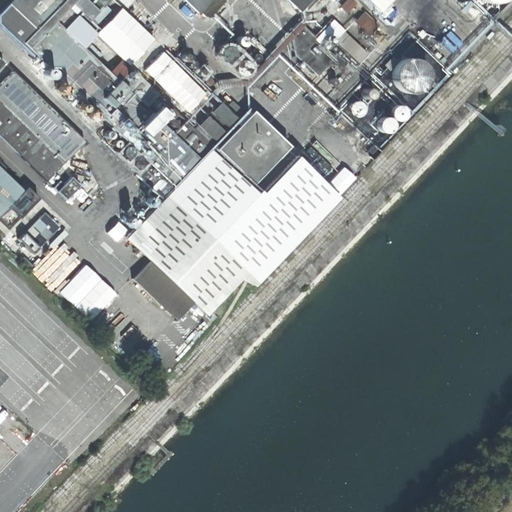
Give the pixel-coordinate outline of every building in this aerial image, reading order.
[(7,0),(4,3),(19,18),(4,34),(18,45),(20,43),(142,160),(127,176),(156,204),(122,239),(147,262),(130,280),(174,320),(190,303),(203,316),(238,279),(252,286),(334,199),(243,112),(241,115),(228,102),(223,108),(110,0),(7,0)] [(177,0),(194,16),(196,14),(201,18),(205,18),(220,2),(218,0),(177,0)] [(317,0),(319,0),(321,1),(322,0),(285,0),(297,11),(302,7),(306,12),(317,0)] [(354,3),(351,0),(346,0),(340,6),(345,12),(354,3)] [(406,0),(365,0),(387,21),(406,0)] [(361,12),(358,16),(372,29),(376,25),(361,12)] [(332,19),(314,38),(326,48),(334,40),(358,63),(368,52),(332,19)] [(331,56),(299,26),(287,39),(291,55),(312,76),(331,56)] [(225,44),(220,45),(216,50),(216,55),(219,59),(224,61),(230,59),(233,53),(231,47),(225,44)] [(169,53),(174,53),(176,51),(176,48),(174,45),(171,45),(168,47),(167,50),(169,53)] [(178,63),(182,63),(184,60),(185,58),(183,55),(179,54),(176,57),(176,60),(178,63)] [(399,90),(406,92),(411,92),(418,89),(423,84),(425,77),(424,69),(419,62),(411,58),(402,59),(396,63),(392,69),(391,78),(394,85),(399,90)] [(240,60),(234,61),(230,66),(230,71),(233,75),(239,77),(244,74),(247,69),(245,63),(240,60)] [(185,70),(190,70),(192,67),(192,65),(190,62),(187,61),(184,64),(183,66),(185,70)] [(195,77),(199,77),(201,75),(201,73),(199,70),(196,69),(193,71),(193,74),(195,77)] [(8,73),(0,81),(0,140),(43,182),(81,142),(8,73)] [(202,86),(207,86),(209,83),(209,81),(207,78),(204,77),(201,80),(200,82),(202,86)] [(372,93),(369,89),(365,88),(361,90),(359,95),(361,100),(367,101),(371,98),(372,93)] [(356,106),(353,102),(349,101),(345,103),(343,108),(345,113),(351,115),(355,112),(356,106)] [(402,107),(396,106),(391,108),(389,112),(390,117),(394,121),(400,121),(404,117),(405,112),(402,107)] [(388,123),(385,119),(381,118),(376,120),(374,125),(377,130),(382,131),(387,128),(388,123)] [(0,211),(19,192),(0,173),(0,211)] [(63,200),(77,186),(69,177),(62,184),(58,181),(51,188),(63,200)] [(44,231),(34,221),(17,238),(27,249),(44,231)]
